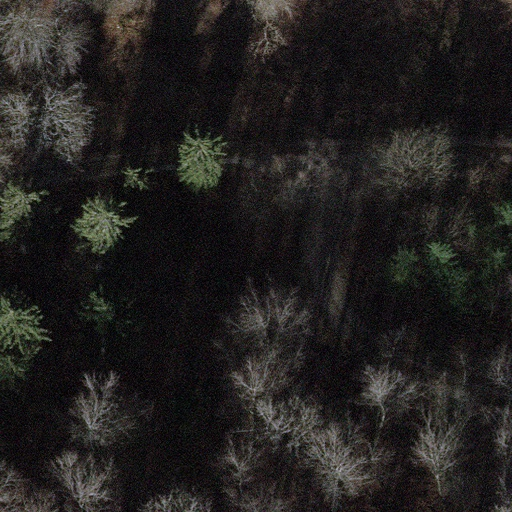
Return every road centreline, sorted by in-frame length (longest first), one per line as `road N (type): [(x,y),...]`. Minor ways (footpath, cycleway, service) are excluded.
road 1 (track): [(305,136),(296,286),(367,362),(511,411)]
road 2 (track): [(0,192),(305,136)]
road 3 (track): [(305,136),(511,144)]
